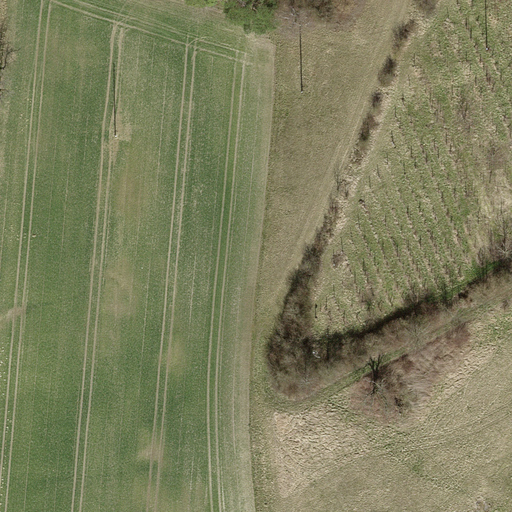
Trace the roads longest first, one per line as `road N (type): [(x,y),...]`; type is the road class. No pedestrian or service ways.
road 1 (track): [(280,511),(284,408),(264,387),(263,358),(407,0)]
road 2 (track): [(284,408),(511,291)]
